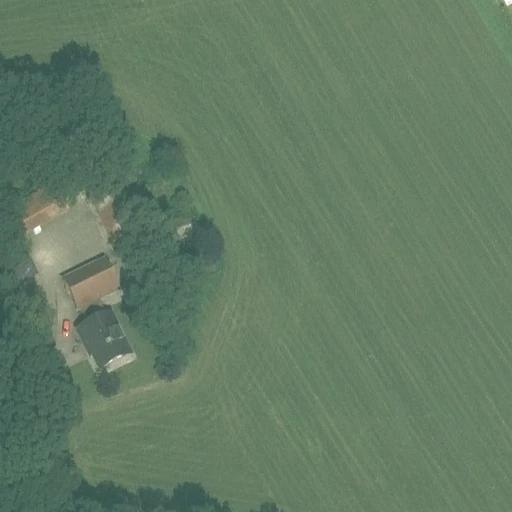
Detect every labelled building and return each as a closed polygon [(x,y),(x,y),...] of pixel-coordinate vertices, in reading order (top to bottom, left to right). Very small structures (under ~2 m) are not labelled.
[(43,144),(66,188),(96,172),(74,128),(43,144)] [(91,197),(112,244),(138,233),(117,185),(91,197)] [(12,235),(64,205),(54,187),(1,216),(12,235)] [(157,250),(201,235),(195,216),(150,231),(157,250)] [(0,302),(37,276),(21,255),(0,269),(0,302)] [(99,373),(130,358),(110,315),(105,317),(98,302),(118,292),(104,263),(63,283),(76,312),(79,310),(87,327),(77,332),(85,349),(87,348),(99,373)]
